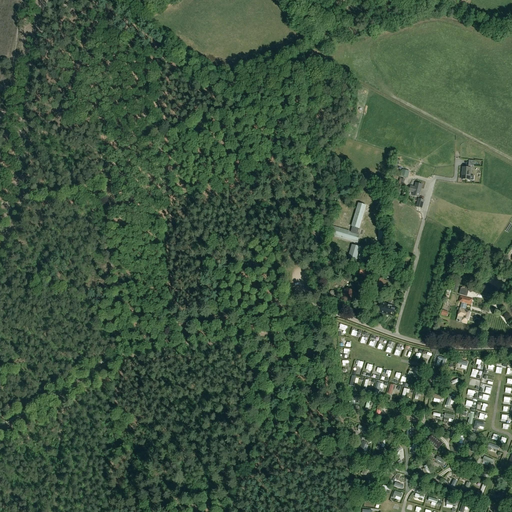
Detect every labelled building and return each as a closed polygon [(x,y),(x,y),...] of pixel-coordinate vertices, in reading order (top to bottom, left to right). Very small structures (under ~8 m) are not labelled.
[(470,168),(462,168),(461,180),(469,180),(470,168)] [(410,172),(402,169),(400,176),(408,179),(410,172)] [(422,185),(416,183),(415,188),(410,186),(409,191),(413,192),(412,195),(419,197),(422,185)] [(418,199),(416,207),(422,209),(424,200),(418,199)] [(359,229),(366,205),(358,203),(351,227),(352,227),(350,232),(357,234),(359,229)] [(358,236),(357,235),(348,233),(349,231),(331,226),(328,234),(357,243),(358,236)] [(378,229),(378,241),(386,241),(386,229),(378,229)] [(361,251),(362,248),(352,245),(348,258),(358,261),(359,259),(370,262),(372,255),(361,251)] [(388,281),(379,279),(378,284),(376,283),(375,287),(385,290),(388,281)] [(344,292),(341,300),(346,302),(348,298),(351,299),(353,290),(346,289),(345,292),(344,292)] [(473,299),(464,297),(460,296),(459,302),(461,303),(467,304),(471,305),(473,299)] [(394,314),(395,307),(381,303),(379,313),(390,316),(391,313),(394,314)] [(460,322),(467,324),(470,311),(465,310),(467,304),(461,303),(456,321),(456,322),(459,322),(458,323),(460,323),(460,322)] [(485,426),(487,419),(478,417),(476,424),(485,426)] [(427,441),(437,450),(443,443),(432,434),(427,441)] [(489,463),(492,456),(487,454),(483,460),(489,463)] [(456,486),(460,477),(457,475),(452,484),(456,486)]
